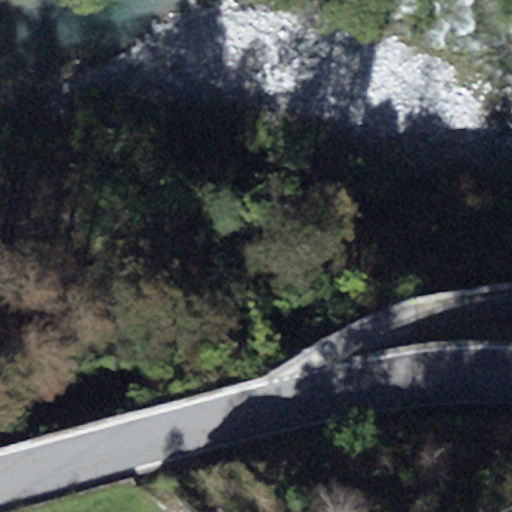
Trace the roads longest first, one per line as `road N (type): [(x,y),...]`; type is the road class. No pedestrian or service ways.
road 1 (tertiary): [(511,385),(413,381),(291,401),(0,477)]
road 2 (track): [(291,401),(320,362),(414,315),(511,298)]
